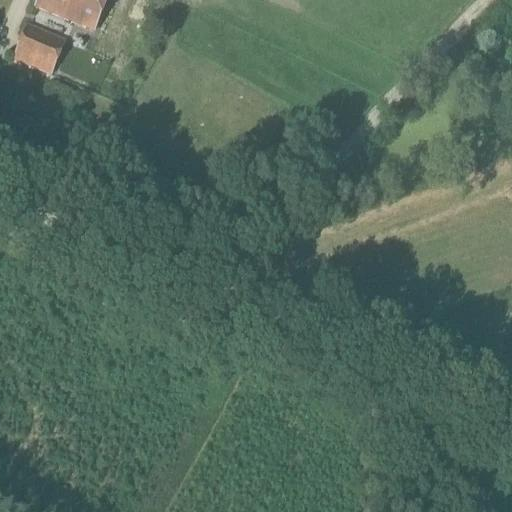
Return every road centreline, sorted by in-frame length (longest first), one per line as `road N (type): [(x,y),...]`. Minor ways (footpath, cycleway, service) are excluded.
road 1 (track): [(0,179),(511,406)]
road 2 (track): [(176,255),(292,194),(368,129),(488,0)]
